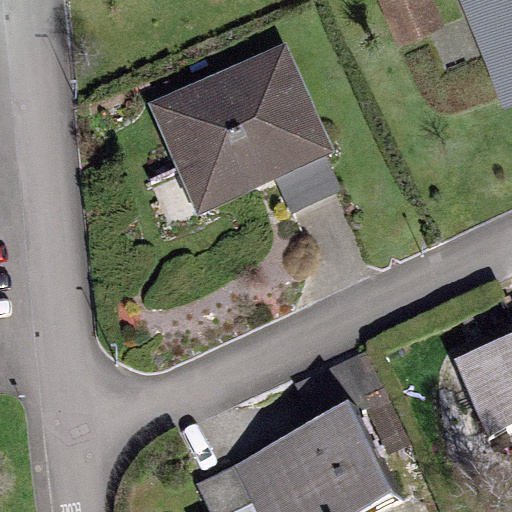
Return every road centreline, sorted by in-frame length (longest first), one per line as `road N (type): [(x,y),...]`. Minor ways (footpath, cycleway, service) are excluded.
road 1 (residential): [(67,425),(511,224)]
road 2 (residential): [(67,425),(29,0)]
